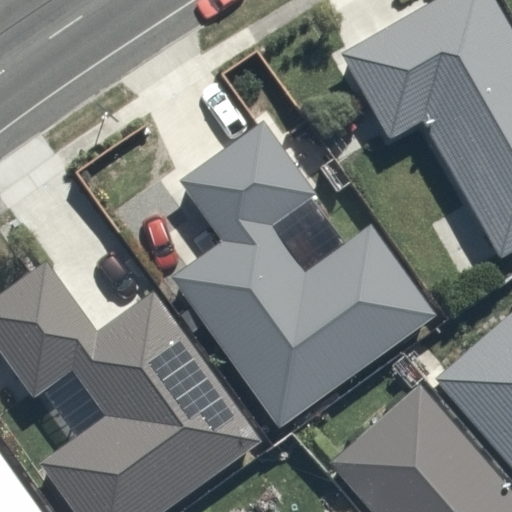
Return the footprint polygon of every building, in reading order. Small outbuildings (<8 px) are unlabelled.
[(423,0),(337,50),(387,138),(416,121),(497,261),(511,252),(511,25),(497,0),(423,0)] [(442,320),(372,223),(305,271),(276,229),(317,199),(263,123),(178,184),(217,240),(166,277),(281,436),(442,320)] [(85,431),(32,469),(63,511),(163,511),(266,439),(159,289),(100,331),(49,259),(0,293),(0,367),(29,409),(56,390),(85,431)] [(511,310),(432,381),(511,472),(511,310)] [(511,511),(511,489),(418,386),(326,468),(365,511),(511,511)] [(0,511),(45,511),(0,451),(0,511)] [(355,511),(346,502),(335,511),(355,511)]
